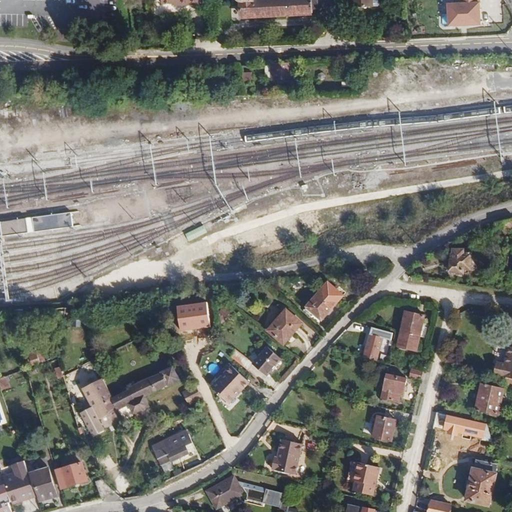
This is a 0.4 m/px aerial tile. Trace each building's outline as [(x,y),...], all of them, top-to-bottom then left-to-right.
[(318,10),(318,2),(320,2),(319,0),(237,0),(238,0),(240,1),(240,19),(312,15),(312,10),(318,10)] [(458,0),(458,1),(448,1),(448,26),(481,24),(479,0),(458,0)] [(301,75),(301,65),(293,65),(293,63),(270,64),(270,80),(293,80),(293,75),(301,75)] [(418,183),(425,182),(423,168),(416,168),(418,183)] [(399,197),(401,212),(408,211),(406,196),(399,197)] [(0,236),(72,227),(71,213),(0,221),(0,236)] [(511,228),(511,218),(500,221),(502,231),(511,228)] [(311,232),(307,219),(301,220),(305,234),(311,232)] [(189,242),(207,233),(203,225),(184,234),(189,242)] [(288,228),(241,242),(245,256),(292,243),(288,228)] [(451,260),(451,275),(465,275),(465,271),(472,271),(472,254),(465,253),(465,249),(453,249),(452,260),(451,260)] [(365,279),(364,269),(350,270),(351,280),(365,279)] [(321,321),(338,302),(322,288),(306,307),(314,315),(321,321)] [(209,302),(178,306),(181,332),(212,328),(209,302)] [(314,315),(306,307),(302,310),(311,319),(314,315)] [(283,346),(303,324),(285,308),(266,330),(283,346)] [(228,309),(218,312),(221,319),(230,316),(228,309)] [(405,312),(397,347),(417,352),(425,317),(405,312)] [(377,361),(384,339),(390,341),(392,335),(372,328),(364,357),(377,361)] [(236,350),(221,342),(217,350),(232,357),(236,350)] [(267,376),(281,359),(267,347),(253,363),(267,376)] [(511,377),(511,347),(510,347),(506,365),(497,363),(494,373),(507,376),(511,377)] [(44,361),(40,348),(32,351),(32,352),(28,353),(30,358),(32,364),(33,366),(39,364),(39,362),(44,361)] [(252,363),(236,350),(232,357),(247,370),(252,363)] [(249,383),(232,365),(211,386),(229,404),(249,383)] [(145,397),(180,380),(173,366),(128,388),(128,390),(112,398),(118,410),(128,406),(133,415),(150,406),(145,397)] [(64,377),(61,367),(54,368),(57,378),(64,377)] [(421,380),(423,372),(412,370),(412,371),(410,378),(421,380)] [(387,374),(381,399),(398,403),(400,396),(404,393),(407,379),(387,374)] [(112,397),(103,378),(82,388),(99,420),(118,410),(112,398),(112,397)] [(188,404),(202,397),(196,385),(183,392),(188,404)] [(504,390),(482,385),(477,409),(499,415),(504,390)] [(458,416),(460,409),(445,406),(444,413),(458,416)] [(392,442),(397,421),(378,416),(376,424),(375,431),(373,437),(392,442)] [(192,442),(186,430),(152,446),(157,459),(167,454),(169,461),(161,465),(165,473),(174,469),(171,463),(189,454),(186,446),(192,442)] [(275,457),(272,470),(295,476),(302,445),(282,440),(277,458),(275,457)] [(476,460),(466,501),(490,507),(499,465),(476,460)] [(33,487),(29,473),(24,461),(13,464),(15,473),(2,477),(4,484),(7,491),(11,504),(36,496),(33,487)] [(87,482),(82,463),(55,470),(61,489),(87,482)] [(380,468),(357,463),(353,481),(356,482),(353,492),(374,496),(380,468)] [(57,497),(48,468),(29,473),(33,487),(35,486),(40,502),(57,497)] [(235,476),(206,492),(217,510),(245,494),(241,487),(243,488),(248,497),(248,500),(264,503),(267,489),(238,483),(235,476)] [(113,491),(102,480),(101,480),(95,482),(101,499),(111,492),(113,491)] [(450,511),(452,505),(431,500),(428,511),(450,511)] [(11,511),(7,502),(1,505),(0,502),(0,511),(11,511)] [(289,511),(291,503),(283,502),(280,511),(289,511)]
